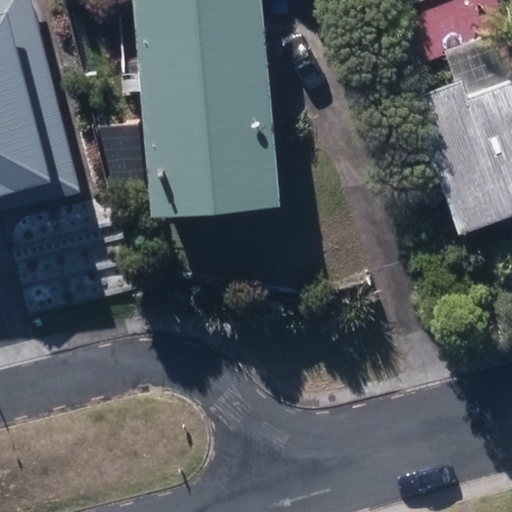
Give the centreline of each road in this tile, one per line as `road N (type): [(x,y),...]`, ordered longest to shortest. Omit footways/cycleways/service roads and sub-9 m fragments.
road 1 (residential): [(0,396),(152,358),(205,378),(322,474)]
road 2 (residential): [(511,417),(322,474)]
road 3 (residential): [(322,474),(188,511)]
